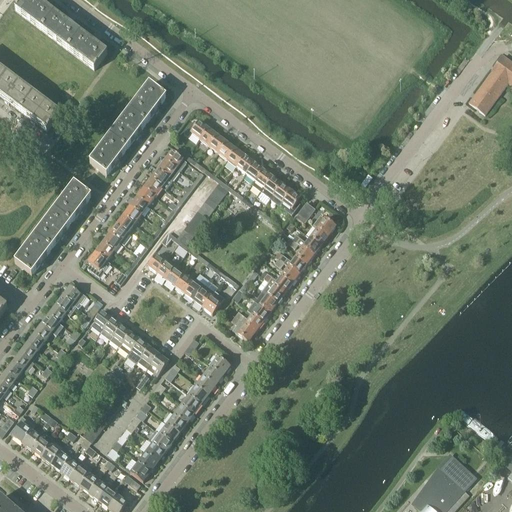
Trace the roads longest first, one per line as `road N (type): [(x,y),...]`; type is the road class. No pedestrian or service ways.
road 1 (residential): [(360,221),(494,46)]
road 2 (residential): [(62,266),(194,91)]
road 3 (residential): [(194,91),(360,221)]
road 4 (residential): [(360,221),(254,368)]
road 5 (residential): [(254,368),(144,511)]
road 6 (residential): [(71,0),(194,91)]
